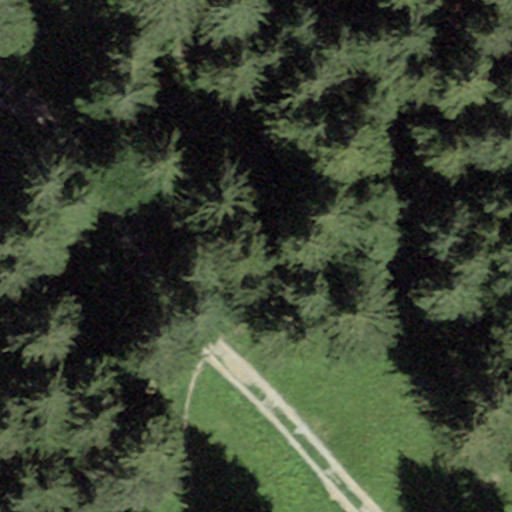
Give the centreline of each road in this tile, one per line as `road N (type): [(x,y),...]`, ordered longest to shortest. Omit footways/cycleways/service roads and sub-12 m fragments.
road 1 (track): [(0,85),(149,169),(200,350)]
road 2 (track): [(346,511),(202,357)]
